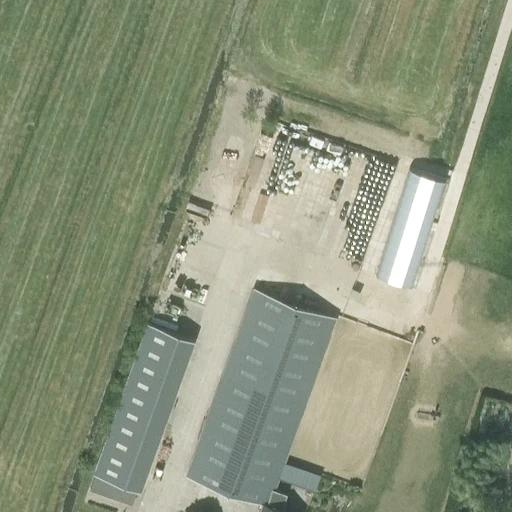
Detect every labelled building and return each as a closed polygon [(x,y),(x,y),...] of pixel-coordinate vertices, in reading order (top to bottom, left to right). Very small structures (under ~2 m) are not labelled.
[(275,165),(298,176),(312,146),(289,135),(275,165)] [(304,177),(289,232),(336,245),(337,256),(358,262),(361,262),(364,252),(363,241),(364,239),(363,217),(364,211),(364,208),(366,201),(382,200),(382,193),(391,159),(335,143),(335,153),(333,161),(323,158),(319,171),(308,168),(305,181),(304,177)] [(393,221),(428,232),(445,179),(409,168),(393,221)] [(287,493),(273,488),(277,476),(282,462),(335,316),(254,287),(187,475),(265,503),(262,511),(289,511),(281,509),(287,493)] [(95,472),(89,487),(129,501),(134,486),(140,488),(162,427),(116,411),(95,472)] [(282,462),(277,476),(296,482),(301,468),(282,462)]
